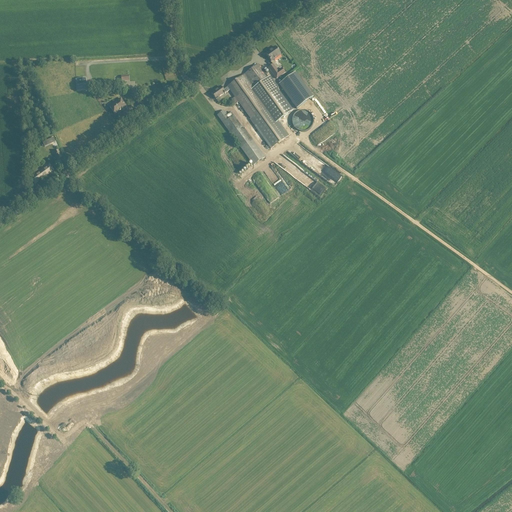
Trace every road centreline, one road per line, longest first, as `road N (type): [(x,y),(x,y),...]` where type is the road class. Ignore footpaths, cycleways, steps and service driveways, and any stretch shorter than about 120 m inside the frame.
road 1 (track): [(297,136),(511,291)]
road 2 (track): [(0,380),(57,436),(84,421),(91,426),(171,511)]
road 3 (unclassified): [(0,222),(189,86)]
road 4 (unclassified): [(189,86),(310,0)]
